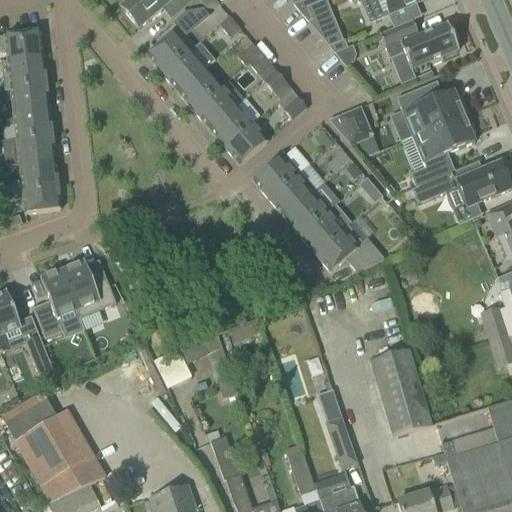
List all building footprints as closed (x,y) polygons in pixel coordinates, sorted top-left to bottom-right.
[(192,3),(189,0),(131,0),(132,0),(131,0),(129,0),(126,3),(127,4),(120,10),(138,32),(149,23),(150,24),(161,14),(160,13),(162,11),(171,21),(192,3)] [(313,0),(285,0),(293,8),(313,0)] [(351,0),(353,6),(366,0),(380,0),(388,18),(427,2),(426,0),(351,0)] [(342,44),(325,2),(306,10),(311,24),(308,25),(307,25),(328,50),(342,44)] [(240,33),(229,20),(218,29),(229,42),(240,33)] [(458,54),(455,47),(458,46),(453,33),(449,34),(447,28),(418,40),(412,24),(378,37),(389,63),(402,57),(410,74),(431,65),(432,68),(441,64),(440,61),(458,54)] [(161,77),(189,54),(189,55),(194,51),(178,32),(146,59),(153,68),(161,77)] [(42,61),(41,48),(39,35),(0,39),(0,51),(5,51),(7,64),(7,65),(42,61)] [(248,67),(260,57),(252,48),(237,61),(245,70),(248,68),(248,67)] [(169,87),(177,96),(204,73),(189,55),(189,54),(161,77),(170,87),(169,87)] [(258,79),(270,69),(260,57),(248,67),(248,68),(258,79)] [(45,87),(44,74),(42,61),(7,65),(7,64),(1,65),(4,92),(10,92),(10,91),(45,87)] [(184,104),(192,114),(220,91),(204,73),(177,96),(184,104)] [(286,87),(276,75),(266,83),(277,95),(286,87)] [(456,102),(453,93),(441,98),(436,85),(395,102),(412,140),(467,117),(460,100),(459,100),(460,101),(456,102)] [(48,113),(47,100),(45,87),(10,91),(10,92),(13,116),(48,113)] [(200,124),(208,132),(235,109),(220,91),(192,114),(201,124),(200,124)] [(291,124),(306,112),(297,101),(283,113),(291,124)] [(215,141),(223,151),(251,128),(235,109),(208,132),(215,141)] [(368,130),(360,110),(327,124),(350,150),(358,147),(362,145),(357,134),(368,130)] [(51,139),(48,113),(13,117),(13,116),(5,117),(6,129),(14,128),(16,143),(51,139)] [(474,145),(470,136),(474,134),(467,117),(412,140),(416,151),(429,146),(435,161),(474,145)] [(251,128),(223,151),(239,169),(266,146),(251,128)] [(324,135),(316,142),(324,151),(331,144),(324,135)] [(16,143),(19,169),(54,164),(51,139),(16,143)] [(362,145),(358,147),(364,161),(379,155),(373,141),(362,145)] [(343,155),(334,163),(341,172),(351,164),(343,155)] [(267,202),(299,176),(284,157),(252,184),(259,193),(267,202)] [(422,188),(454,175),(448,161),(409,177),(415,191),(422,188)] [(57,190),(54,164),(19,169),(20,183),(13,184),(14,195),(22,194),(57,190)] [(352,165),(345,171),(354,181),(361,175),(352,165)] [(454,175),(422,188),(428,203),(459,190),(467,210),(510,192),(499,167),(481,174),(478,165),(454,175)] [(283,221),(315,194),(299,176),(267,202),(276,212),(275,212),(283,221)] [(382,200),(369,186),(361,192),(374,207),(382,200)] [(57,190),(22,194),(24,217),(60,213),(58,202),(57,190)] [(326,216),(331,213),(315,194),(283,221),(290,229),(298,239),(326,216)] [(503,237),(511,257),(511,208),(511,206),(485,218),(495,240),(503,237)] [(307,249),(314,257),(341,234),(326,216),(298,239),(307,249)] [(21,227),(18,219),(7,223),(11,231),(21,227)] [(361,246),(347,229),(341,234),(314,257),(319,263),(329,276),(344,263),(355,275),(384,263),(366,242),(361,246)] [(83,265),(61,274),(77,314),(75,315),(78,322),(116,307),(106,283),(92,288),(85,269),(83,265)] [(49,305),(32,312),(44,342),(62,335),(56,322),(75,315),(77,314),(61,274),(39,282),(49,305)] [(503,311),(481,318),(486,337),(489,344),(511,337),(511,291),(509,292),(500,295),(498,296),(503,311)] [(5,295),(0,297),(0,356),(0,357),(9,353),(3,338),(20,332),(5,295)] [(511,337),(489,344),(489,345),(497,372),(511,366),(511,337)] [(24,345),(37,379),(52,373),(38,340),(24,345)] [(431,430),(408,354),(368,366),(391,442),(431,430)] [(324,426),(340,471),(356,466),(332,398),(317,403),(325,426),(324,426)] [(511,404),(487,412),(497,447),(455,460),(451,445),(441,448),(457,501),(460,511),(487,511),(511,504),(511,404)] [(49,506),(90,487),(104,481),(66,415),(14,444),(49,506)] [(233,508),(235,511),(251,511),(239,476),(237,477),(233,464),(225,440),(212,444),(219,468),(224,481),(233,508)] [(286,460),(299,499),(315,493),(302,455),(286,460)] [(434,467),(445,464),(443,456),(436,458),(431,460),(434,467)] [(90,487),(49,506),(47,507),(49,511),(95,511),(100,510),(90,487)] [(193,511),(186,489),(148,502),(151,511),(193,511)] [(317,501),(319,505),(321,511),(360,511),(353,489),(317,501)] [(396,504),(398,511),(449,511),(453,511),(446,489),(426,496),(426,495),(396,504)]
